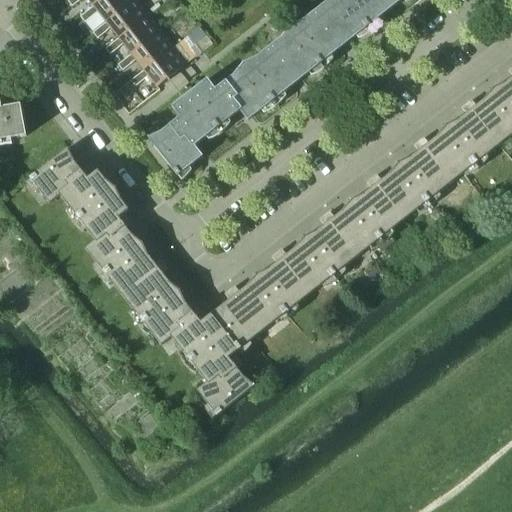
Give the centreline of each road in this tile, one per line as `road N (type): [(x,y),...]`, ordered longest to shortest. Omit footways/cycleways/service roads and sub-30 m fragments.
road 1 (residential): [(511,45),(240,257),(200,262),(181,236)]
road 2 (residential): [(181,236),(484,0)]
road 3 (residential): [(181,236),(0,12)]
